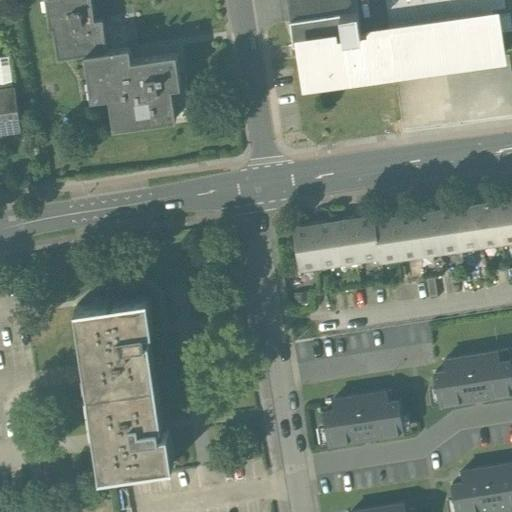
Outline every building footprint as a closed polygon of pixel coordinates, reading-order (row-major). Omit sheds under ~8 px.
[(46,0),(51,27),(54,27),(59,57),(86,54),(107,51),(102,20),(93,21),(90,0),(46,0)] [(503,0),(385,0),(390,30),(388,30),(389,31),(361,35),(357,11),(350,12),(348,0),(288,0),(292,21),(290,21),(293,46),(302,45),(307,79),(350,73),(351,78),(502,56),(496,14),(492,14),(491,7),(505,5),(503,0)] [(129,47),(86,54),(92,99),(110,96),(114,128),(176,119),(172,87),(180,86),(176,54),(131,60),(129,47)] [(0,56),(0,131),(22,128),(11,55),(0,56)] [(511,198),(495,201),(501,242),(511,240),(511,198)] [(495,201),(475,204),(481,245),(501,242),(495,201)] [(475,204),(455,208),(461,248),(481,245),(475,204)] [(455,208),(435,211),(441,251),(461,248),(455,208)] [(435,211),(415,214),(421,254),(441,251),(435,211)] [(415,214),(395,217),(401,257),(421,254),(415,214)] [(374,216),(354,219),(360,260),(380,257),(374,220),(375,220),(374,216)] [(375,220),(374,220),(380,257),(380,261),(401,257),(395,217),(375,220)] [(354,219),(334,222),(340,263),(360,260),(354,219)] [(334,222),(313,225),(320,266),(340,263),(334,222)] [(313,225),(293,228),(299,269),(320,266),(313,225)] [(89,393),(158,383),(150,331),(155,331),(150,299),(77,309),(89,393)] [(400,349),(401,367),(434,365),(433,347),(400,349)] [(445,371),(434,373),(439,404),(511,392),(511,370),(511,361),(500,363),(498,352),(479,355),(480,359),(463,361),(463,358),(443,361),(445,371)] [(158,383),(89,393),(101,475),(174,464),(169,431),(165,432),(158,383)] [(334,411),(323,413),(328,443),(404,432),(399,400),(388,402),(387,392),(368,395),(369,398),(352,401),(351,398),(332,401),(334,411)] [(463,483),(452,484),(456,511),(475,511),(511,506),(511,464),(496,467),(497,470),(481,473),(480,469),(461,472),(463,483)]
